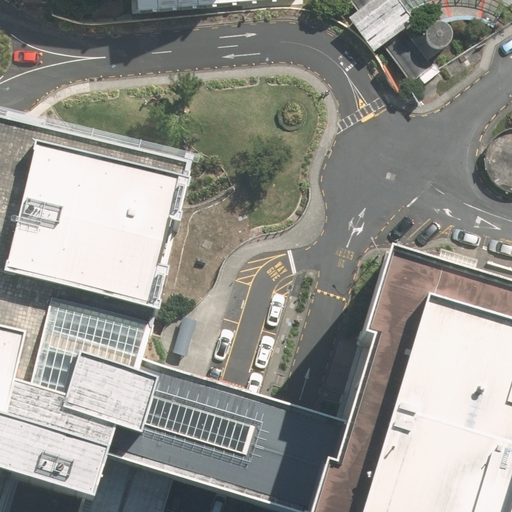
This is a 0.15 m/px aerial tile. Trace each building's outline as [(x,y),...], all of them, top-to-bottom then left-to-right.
[(136,0),(138,13),(274,0),(136,0)] [(346,19),(373,54),(383,46),(389,41),(403,30),(412,24),(406,16),(398,5),(393,0),(371,0),(363,6),(359,10),(346,19)] [(350,0),(359,10),(363,6),(371,0),(350,0)] [(511,0),(393,0),(398,5),(406,16),(427,3),(438,0),(491,0),(498,2),(511,12),(511,0)] [(425,44),(428,47),(432,49),(436,50),(440,49),(444,47),(447,44),(449,40),(449,35),(448,31),(445,28),(442,25),(437,24),(433,24),(429,26),(426,29),(424,32),(423,36),(424,40),(425,44)] [(434,64),(418,77),(424,85),(440,72),(434,64)] [(0,511),(1,511),(12,479),(85,501),(94,504),(101,482),(107,461),(108,456),(115,433),(140,440),(156,385),(136,379),(139,367),(153,315),(184,193),(188,178),(0,132),(0,511)] [(511,132),(511,133),(502,136),(494,143),(489,152),(487,162),(488,172),(492,182),(500,189),(509,194),(511,194),(511,132)] [(306,511),(511,511),(511,301),(382,262),(359,338),(357,345),(367,347),(358,374),(350,401),(343,426),(330,471),(321,469),(306,511)] [(179,319),(169,355),(184,359),(194,323),(179,319)] [(85,501),(81,511),(162,511),(172,481),(199,489),(264,509),(273,511),(306,511),(321,469),(330,471),(343,426),(329,422),(293,412),(229,393),(188,381),(139,367),(136,379),(156,385),(140,440),(115,433),(108,456),(107,461),(101,482),(94,504),(85,501)]
